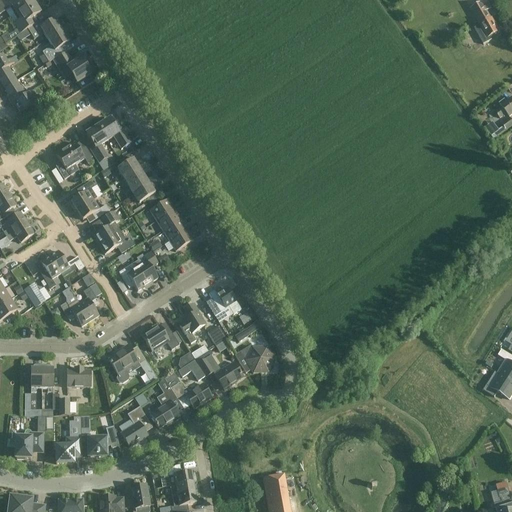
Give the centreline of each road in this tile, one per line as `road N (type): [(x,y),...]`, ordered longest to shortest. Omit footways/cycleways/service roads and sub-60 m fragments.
road 1 (residential): [(193,438),(238,410),(293,393),(273,320),(227,260)]
road 2 (residential): [(0,476),(63,485),(125,473),(193,438)]
road 3 (residential): [(227,260),(122,88)]
road 4 (residential): [(126,323),(65,227),(11,163)]
road 5 (residential): [(11,163),(122,88)]
road 6 (residential): [(126,323),(77,350),(0,348)]
